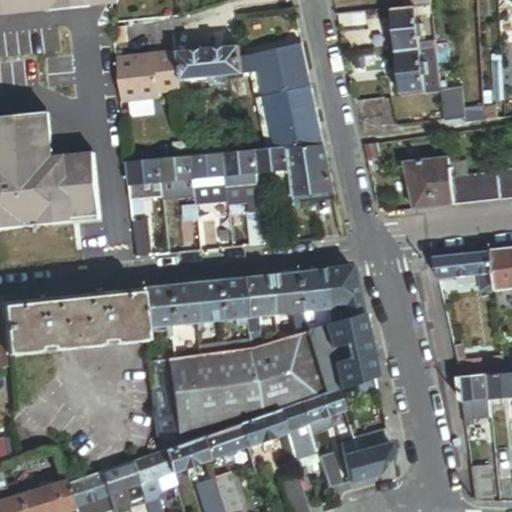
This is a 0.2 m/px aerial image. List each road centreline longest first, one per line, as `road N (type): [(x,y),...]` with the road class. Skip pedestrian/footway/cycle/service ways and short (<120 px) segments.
road 1 (residential): [(0,284),(379,246)]
road 2 (residential): [(379,246),(436,500)]
road 3 (residential): [(320,0),(379,246)]
road 4 (residential): [(379,246),(511,231)]
road 5 (unknown): [(320,1),(192,34)]
